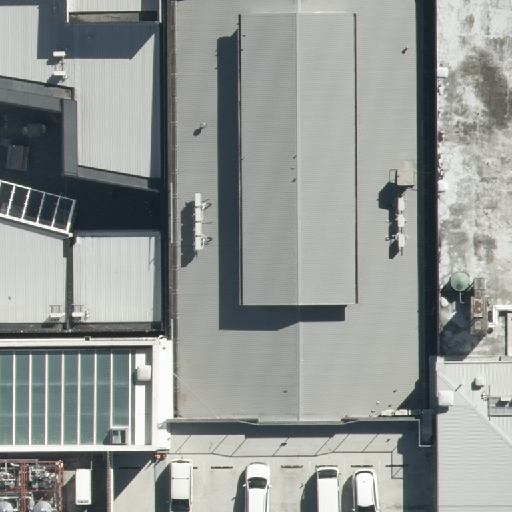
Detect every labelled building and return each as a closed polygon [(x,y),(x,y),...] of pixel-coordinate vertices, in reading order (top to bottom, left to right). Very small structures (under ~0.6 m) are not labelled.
[(0,0),(0,89),(68,101),(68,0),(0,0)] [(170,0),(68,0),(68,101),(68,163),(172,183),(170,0)] [(442,0),(170,0),(172,183),(172,209),(174,331),(175,415),(446,416),(443,356),(442,0)] [(511,0),(442,0),(443,356),(511,355),(511,0)] [(70,236),(0,216),(0,331),(76,331),(75,237),(70,236)] [(172,234),(75,237),(76,331),(174,331),(172,234)] [(0,331),(0,511),(174,511),(175,415),(174,331),(76,331),(0,331)] [(511,511),(511,355),(443,356),(446,416),(446,511),(511,511)] [(175,415),(174,511),(446,511),(446,416),(175,415)]
